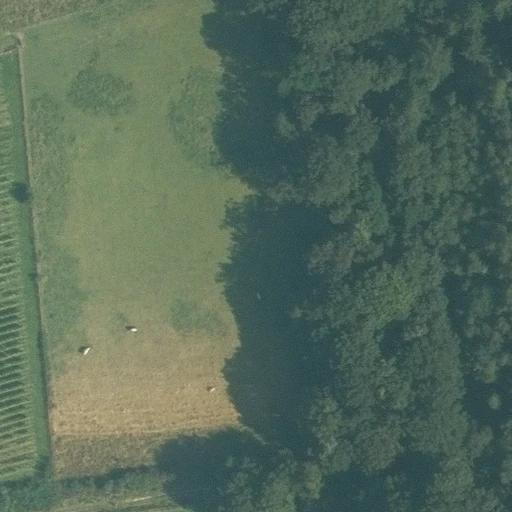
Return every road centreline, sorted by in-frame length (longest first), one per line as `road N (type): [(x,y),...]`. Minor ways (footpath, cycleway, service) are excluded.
road 1 (track): [(355,0),(418,455)]
road 2 (track): [(62,511),(418,455)]
